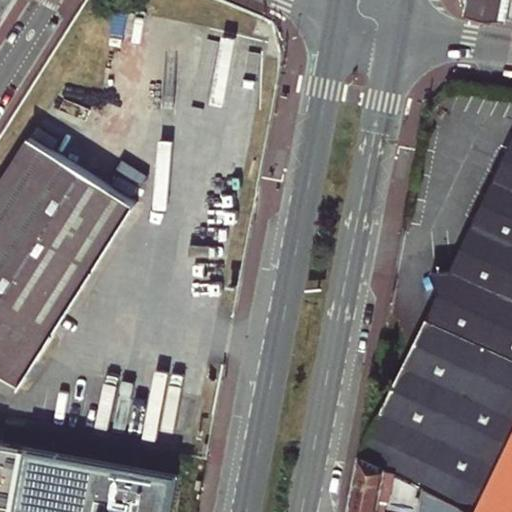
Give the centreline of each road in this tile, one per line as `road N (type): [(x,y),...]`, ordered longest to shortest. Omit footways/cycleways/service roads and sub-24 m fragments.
road 1 (primary): [(340,10),(247,511)]
road 2 (primary): [(302,511),(395,27)]
